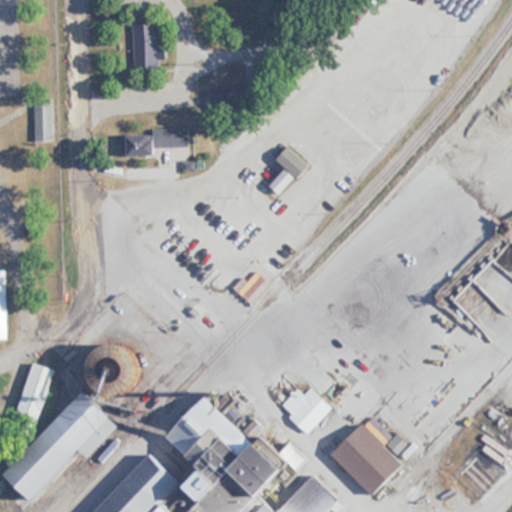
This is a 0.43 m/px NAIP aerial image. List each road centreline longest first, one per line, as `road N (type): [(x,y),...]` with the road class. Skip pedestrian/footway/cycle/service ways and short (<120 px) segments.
road 1 (residential): [(504,498),(483,511),(237,350),(86,213)]
road 2 (residential): [(86,213),(78,0)]
road 3 (residential): [(86,213),(88,311),(69,329),(0,362)]
